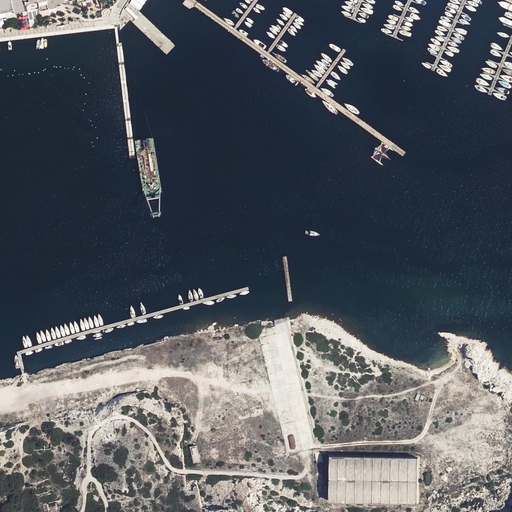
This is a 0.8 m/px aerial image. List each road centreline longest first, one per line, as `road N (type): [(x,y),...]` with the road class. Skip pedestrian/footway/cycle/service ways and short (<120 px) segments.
road 1 (track): [(0,399),(184,373),(263,395),(293,413),(308,466),(297,477),(171,469),(149,435),(119,417),(89,435),(89,478)]
road 2 (track): [(303,447),(416,439),(439,386),(457,369)]
